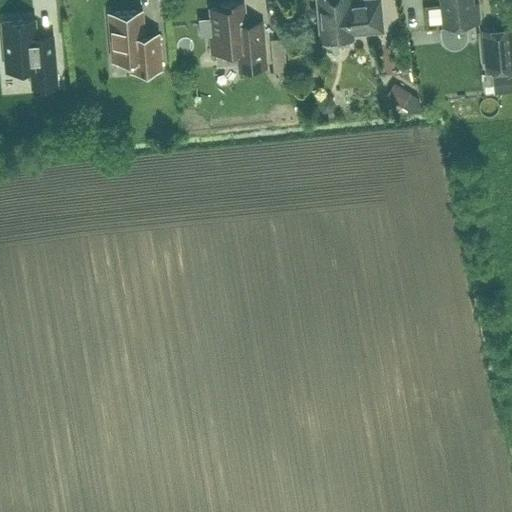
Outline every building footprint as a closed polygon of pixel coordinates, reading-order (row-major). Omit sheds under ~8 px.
[(244,22),(242,0),(218,2),(218,6),(209,7),(211,32),(209,32),(210,51),(236,48),(238,68),(265,66),(261,20),(244,22)] [(348,0),(316,0),(320,39),(351,36),(351,32),(381,29),(378,0),(358,0),(359,4),(349,4),(348,0)] [(471,5),(470,0),(440,0),(443,25),(444,25),(444,27),(440,27),(441,35),(442,40),(445,44),(449,46),(454,46),(458,45),(462,42),(464,38),(465,33),(464,23),(477,22),(476,4),(471,5)] [(112,59),(129,58),(130,69),(160,67),(157,32),(141,33),(139,10),(140,10),(140,9),(108,11),(108,13),(110,13),(113,58),(112,58),(112,59)] [(33,18),(1,20),(5,68),(30,66),(31,86),(55,84),(51,34),(34,35),(33,18)] [(482,29),(485,63),(486,69),(511,66),(511,65),(508,27),(482,29)] [(492,93),(511,90),(511,80),(511,72),(490,74),(492,93)] [(384,96),(400,106),(409,91),(393,81),(384,96)]
